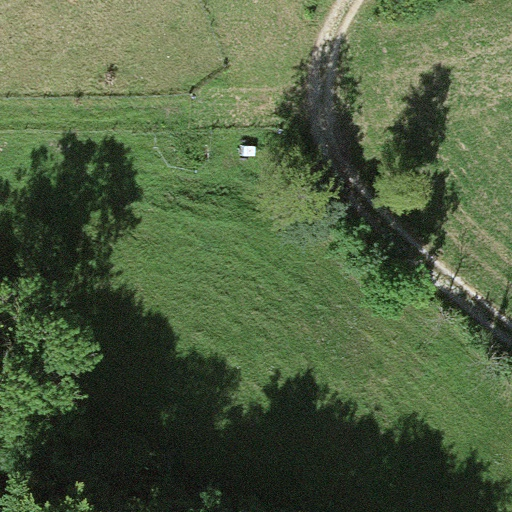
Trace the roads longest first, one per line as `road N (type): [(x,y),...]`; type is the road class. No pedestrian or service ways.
road 1 (track): [(511,347),(349,202),(325,153),(310,102),(334,19),(348,0)]
road 2 (track): [(310,102),(0,113)]
